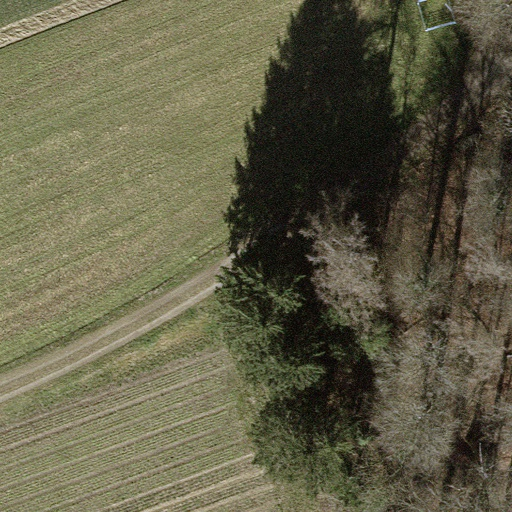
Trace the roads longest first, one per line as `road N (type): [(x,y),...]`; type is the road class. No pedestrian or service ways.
road 1 (track): [(511,53),(488,100),(204,288)]
road 2 (track): [(286,511),(251,383),(204,288)]
road 3 (track): [(204,288),(0,389)]
